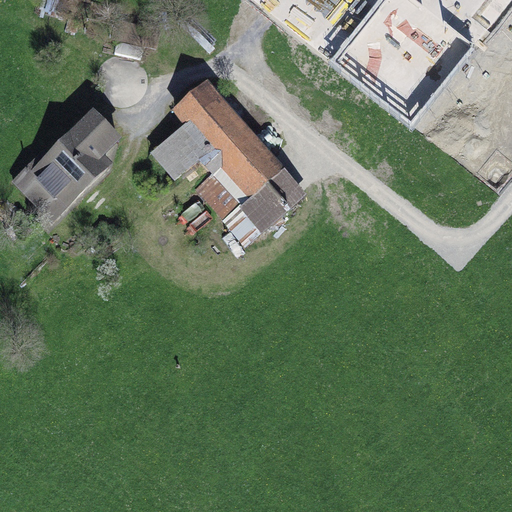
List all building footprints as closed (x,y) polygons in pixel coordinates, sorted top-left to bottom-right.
[(118,24),(114,41),(155,50),(159,33),(118,24)] [(256,223),(294,189),(204,88),(176,113),(189,127),(154,157),(176,182),(200,161),(214,177),(256,223)] [(17,182),(54,220),(106,169),(93,156),(100,149),(112,138),(92,118),(48,161),(43,156),(17,182)] [(118,143),(112,138),(100,149),(106,155),(118,143)] [(239,239),(256,223),(214,177),(197,192),(239,239)]
